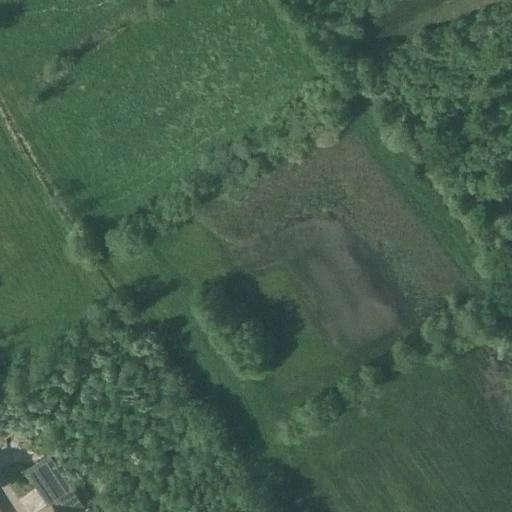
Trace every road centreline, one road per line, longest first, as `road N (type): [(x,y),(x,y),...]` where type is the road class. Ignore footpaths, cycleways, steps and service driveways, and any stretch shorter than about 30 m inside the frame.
road 1 (track): [(297,511),(91,217),(0,61)]
road 2 (track): [(336,75),(511,303)]
